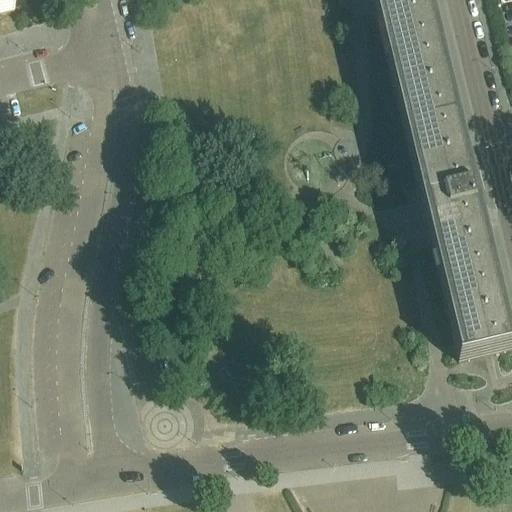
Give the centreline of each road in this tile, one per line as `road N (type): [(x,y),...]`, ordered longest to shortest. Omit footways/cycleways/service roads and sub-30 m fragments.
road 1 (residential): [(93,66),(101,141),(68,351),(77,489)]
road 2 (residential): [(109,484),(104,323),(128,134),(120,63)]
road 3 (residential): [(109,484),(511,432)]
road 4 (residential): [(493,149),(459,0)]
